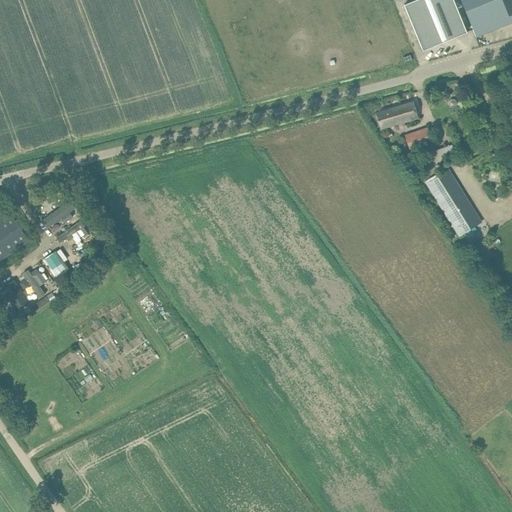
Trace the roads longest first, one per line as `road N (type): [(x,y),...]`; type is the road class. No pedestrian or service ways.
road 1 (unclassified): [(1,182),(511,51)]
road 2 (residential): [(1,182),(43,242),(0,270)]
